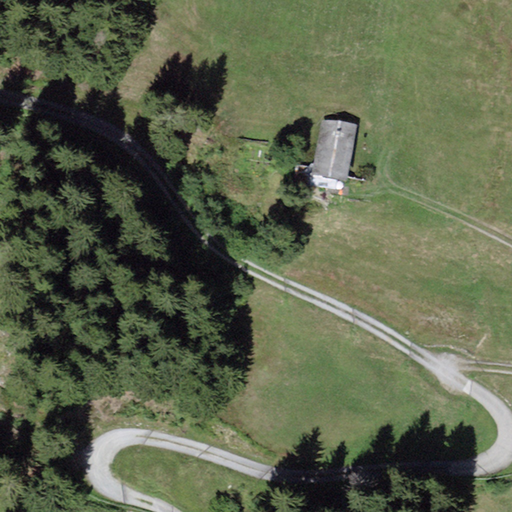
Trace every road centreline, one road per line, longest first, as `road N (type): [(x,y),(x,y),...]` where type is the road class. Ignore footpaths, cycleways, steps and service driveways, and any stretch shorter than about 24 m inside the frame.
road 1 (track): [(511,418),(468,376),(229,256),(108,129),(0,95)]
road 2 (track): [(168,511),(106,486),(97,456),(115,438),(172,441),(280,474),(400,482),(504,455),(511,420)]
road 3 (track): [(511,250),(389,180)]
